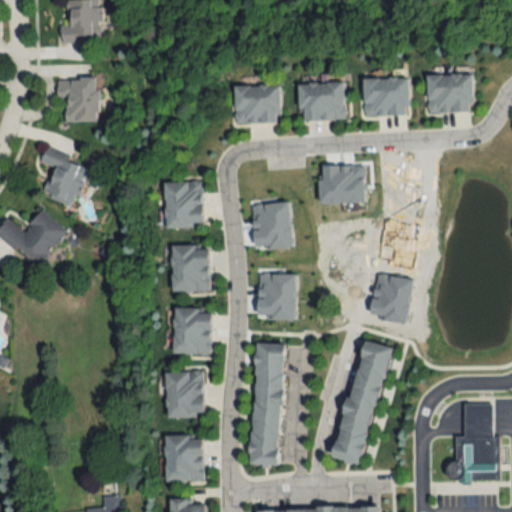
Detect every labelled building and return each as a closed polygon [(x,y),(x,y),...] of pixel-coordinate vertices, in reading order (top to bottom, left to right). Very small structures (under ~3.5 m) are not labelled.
[(102,36),(100,0),(66,0),(68,24),(59,25),(60,43),(73,42),(74,50),(86,49),(85,37),(102,36)] [(427,112),(472,112),(472,75),(427,75),(427,112)] [(57,78),(57,100),(63,100),(63,124),(98,123),(98,77),(57,78)] [(364,79),(364,116),(409,116),(409,78),(364,79)] [(299,121),(345,120),(344,83),(299,84),(299,121)] [(279,86),(234,87),(235,124),(280,123),(279,86)] [(40,162),(54,168),(42,194),(72,208),(90,167),(46,148),(40,162)] [(166,228),(203,227),(201,182),(164,183),(166,228)] [(0,239),(38,268),(67,231),(41,211),(24,233),(6,219),(0,227),(0,239)] [(210,292),(210,247),(172,247),(172,292),(210,292)] [(173,354),(211,355),(212,309),(174,308),(173,354)] [(334,459),(362,466),(389,348),(361,341),(334,459)] [(280,466),(285,345),(255,343),(251,465),(280,466)] [(167,418),(204,418),(203,371),(166,372),(167,418)] [(460,399),(460,432),(452,432),(452,456),(442,462),(442,473),(448,478),(498,478),(498,432),(491,432),(491,399),(460,399)] [(165,436),(165,482),(203,482),(203,436),(165,436)] [(122,511),(121,496),(102,497),(103,508),(86,509),(86,511),(122,511)] [(204,511),(205,506),(188,506),(188,499),(170,499),(169,511),(204,511)]
